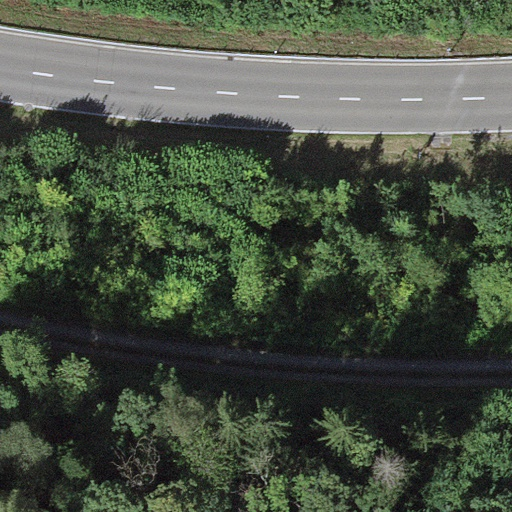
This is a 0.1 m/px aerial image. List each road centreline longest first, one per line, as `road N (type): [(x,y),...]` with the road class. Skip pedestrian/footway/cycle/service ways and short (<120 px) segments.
road 1 (track): [(0,304),(128,337),(409,362),(511,359)]
road 2 (motorway): [(0,67),(290,96),(511,97)]
